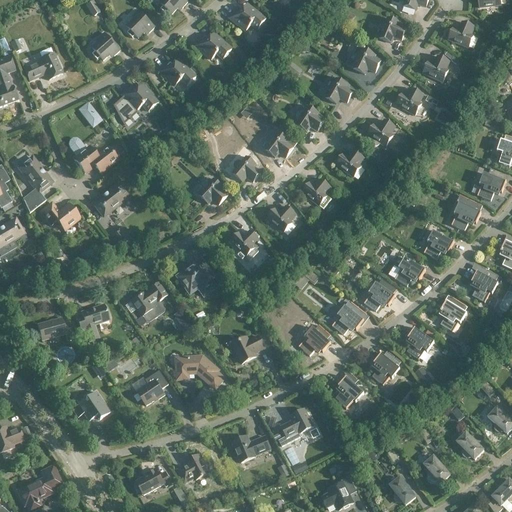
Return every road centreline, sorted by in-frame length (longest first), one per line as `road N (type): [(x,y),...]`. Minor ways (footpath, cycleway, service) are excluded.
road 1 (residential): [(0,312),(134,270),(241,213),(360,116),(452,0)]
road 2 (residential): [(82,458),(167,440),(298,386),(430,294),(511,206)]
road 3 (residential): [(40,117),(120,76),(223,0)]
